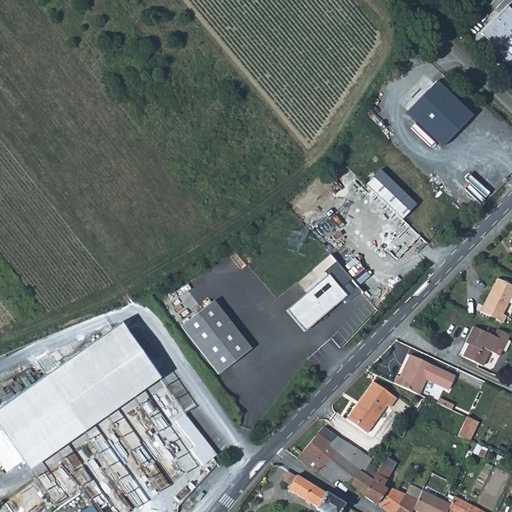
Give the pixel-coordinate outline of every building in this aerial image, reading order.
[(502,32),(494,40),(511,61),(511,31),(506,37),(502,32)] [(432,81),(402,111),(439,146),(468,115),(432,81)] [(362,184),(399,219),(414,204),(376,169),(362,184)] [(284,311),(302,333),(345,298),(327,276),(284,311)] [(511,286),(494,278),(477,312),(500,323),(503,316),(499,314),(511,289),(511,286)] [(212,302),(180,327),(218,375),(249,350),(212,302)] [(498,331),(496,330),(494,333),(492,337),(472,327),(463,343),(467,345),(461,357),(481,367),(488,353),(498,358),(507,340),(508,336),(498,331)] [(0,424),(0,432),(27,468),(155,370),(123,329),(0,424)] [(398,375),(393,383),(418,395),(424,380),(425,379),(448,390),(454,376),(432,366),(432,364),(410,355),(400,375),(398,375)] [(152,380),(132,392),(138,404),(148,398),(155,410),(167,404),(163,397),(162,398),(152,380)] [(358,406),(356,405),(345,419),(366,434),(386,406),(389,409),(395,399),(372,382),(363,395),(365,397),(358,406)] [(363,395),(356,405),(358,406),(365,397),(363,395)] [(438,397),(435,403),(450,410),(452,404),(438,397)] [(219,451),(210,440),(186,411),(177,418),(197,443),(193,447),(205,462),(219,451)] [(458,435),(469,440),(477,421),(467,417),(466,417),(458,435)] [(323,427),(315,436),(332,450),(348,462),(357,450),(335,436),(323,427)] [(392,434),(385,449),(392,453),(400,438),(392,434)] [(315,436),(295,458),(313,472),(332,450),(315,436)] [(332,450),(313,472),(327,481),(331,475),(361,497),(362,494),(369,483),(377,469),(368,463),(362,473),(348,462),(332,450)] [(369,483),(362,494),(375,504),(386,489),(381,485),(395,464),(383,456),(381,460),(377,469),(369,483)] [(316,509),(321,511),(337,511),(342,504),(286,470),(282,481),(289,485),(287,489),(316,507),(316,509)] [(390,489),(378,506),(386,511),(408,511),(410,508),(414,500),(419,490),(408,484),(402,493),(390,489)] [(420,489),(419,490),(414,500),(436,511),(444,511),(445,510),(448,503),(420,489)] [(450,499),(449,501),(451,501),(454,501),(454,504),(460,507),(464,502),(452,496),(450,499)] [(410,508),(417,511),(436,511),(414,500),(410,508)] [(449,501),(448,503),(445,510),(448,511),(482,511),(464,502),(460,507),(454,504),(454,501),(451,501),(449,501)]
